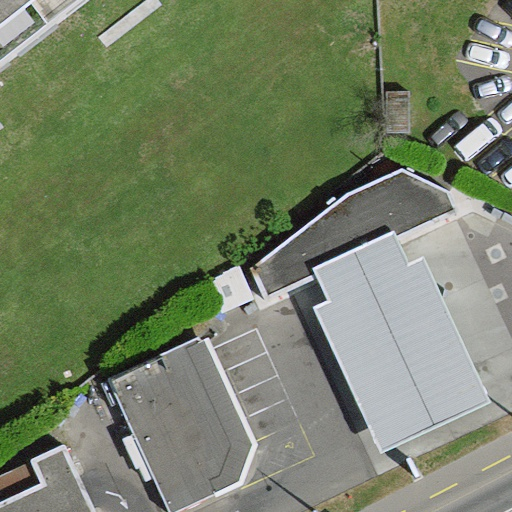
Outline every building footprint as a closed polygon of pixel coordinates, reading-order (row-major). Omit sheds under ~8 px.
[(18,0),(0,0),(0,70),(64,20),(18,0)] [(18,0),(64,20),(89,0),(18,0)] [(402,241),(459,216),(451,197),(409,175),(347,201),(257,269),(271,301),(314,282),(309,271),(397,231),(402,241)] [(351,404),(375,458),(496,404),(471,346),(430,253),(412,261),(402,241),(397,231),(309,271),(314,282),(324,303),(310,309),(351,404)] [(247,446),(199,339),(112,380),(171,511),(183,511),(232,489),(247,446)] [(98,511),(90,492),(69,446),(36,462),(46,487),(0,507),(0,511),(98,511)]
